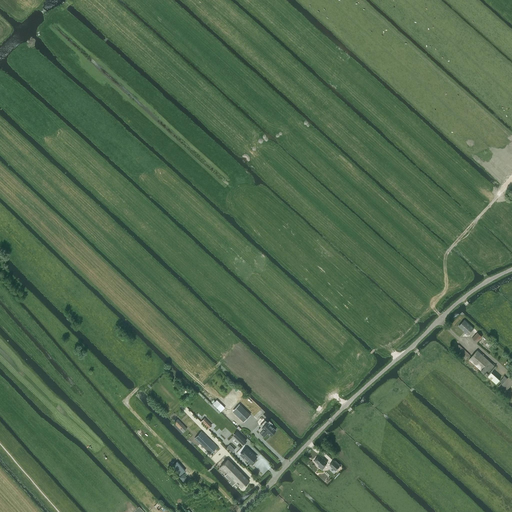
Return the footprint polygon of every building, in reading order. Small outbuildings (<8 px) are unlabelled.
[(465,319),(459,326),(469,335),(475,328),(473,327),(474,326),(470,322),(469,323),(465,319)] [(482,337),(478,332),(472,338),(477,342),(482,337)] [(455,343),(453,346),(466,359),(469,356),(458,345),(455,343)] [(478,350),(469,360),(488,376),(492,372),(496,367),(478,350)] [(507,389),(511,383),(511,379),(509,377),(499,387),(504,392),(505,391),(508,394),(510,391),(507,389)] [(174,422),(183,432),(187,428),(177,419),(174,422)] [(204,419),(201,421),(208,429),(211,426),(204,419)] [(261,427),(258,430),(260,432),(264,436),(267,433),(270,436),(275,430),(271,426),(272,424),(269,421),(267,423),(267,422),(265,421),(260,426),(261,427)] [(210,453),(217,447),(201,431),(195,438),(210,453)] [(247,441),(239,434),(235,438),(243,445),(247,441)] [(241,456),(250,465),(256,458),(253,456),(255,454),(247,447),(241,452),(243,454),(241,456)] [(314,460),(319,465),(318,466),(322,470),(325,467),(324,466),(327,462),(320,455),(314,460)] [(227,459),(220,466),(229,475),(233,479),(232,479),(229,483),(232,486),(233,485),(236,482),(241,488),(248,481),(227,459)] [(334,460),(330,465),(336,470),(340,466),(334,460)]
